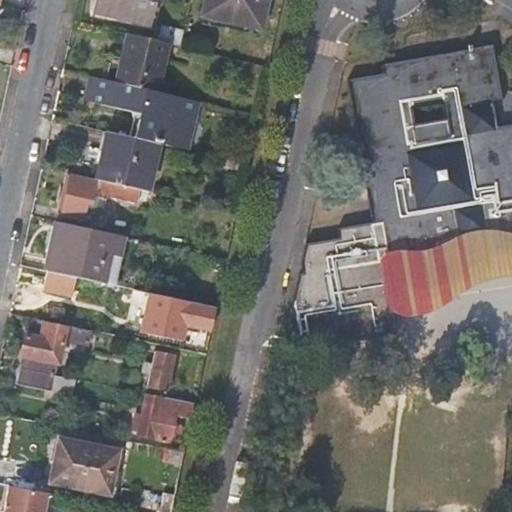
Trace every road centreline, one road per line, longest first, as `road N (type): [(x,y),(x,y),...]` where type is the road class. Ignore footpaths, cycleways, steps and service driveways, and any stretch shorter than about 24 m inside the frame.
road 1 (residential): [(220,511),(322,46),(332,18),(350,0)]
road 2 (residential): [(52,0),(0,245)]
